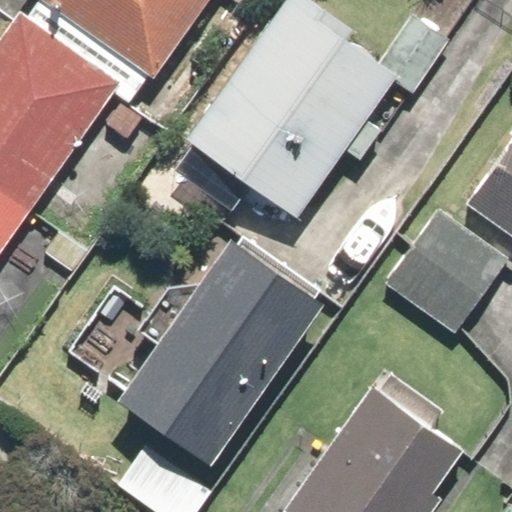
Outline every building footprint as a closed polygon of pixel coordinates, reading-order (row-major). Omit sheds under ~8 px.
[(131,104),(203,0),(22,0),(0,32),(0,242),(107,87),(131,104)] [(379,50),(308,0),(274,0),(177,138),(291,219),(392,78),(412,93),(452,37),(409,7),(379,50)] [(511,135),(465,201),(511,236),(511,135)] [(502,254),(433,209),(383,286),(451,331),(502,254)] [(314,302),(220,236),(107,397),(201,463),(314,302)] [(382,395),(369,386),(282,511),(425,511),(436,497),(427,491),(457,447),(430,429),(442,411),(393,378),(382,395)]
